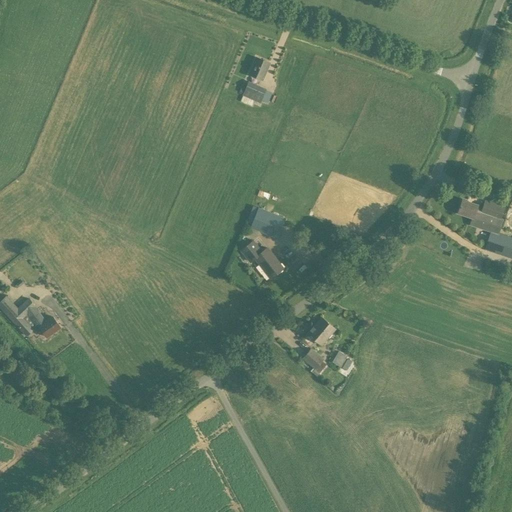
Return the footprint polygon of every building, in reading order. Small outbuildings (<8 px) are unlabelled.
[(262,80),(269,63),(256,58),(249,75),(262,80)] [(267,89),(248,81),(245,87),(242,86),(239,91),(243,93),(242,95),(243,96),(241,101),(251,106),(254,100),(260,103),(262,99),(268,102),(272,92),(266,90),(267,89)] [(470,225),(490,231),(495,233),(496,233),(504,206),(485,200),(483,207),(462,200),(457,213),(472,218),(470,225)] [(260,208),(256,218),(252,227),(278,237),(282,227),(285,218),(260,208)] [(511,237),(496,233),(495,233),(490,231),(484,250),(511,259),(511,237)] [(267,248),(262,252),(254,240),(240,250),(250,263),(256,259),(270,278),(282,269),(267,248)] [(36,331),(40,328),(46,337),(60,327),(52,317),(46,321),(29,298),(17,307),(6,296),(0,301),(0,306),(27,337),(35,330),(36,331)] [(321,345),(335,329),(321,318),(308,334),(321,345)] [(324,359),(311,348),(302,358),(314,369),(312,372),(317,376),(325,366),(321,362),(324,359)] [(338,351),(331,362),(340,367),(346,356),(338,351)] [(341,368),(346,370),(352,361),(347,358),(341,368)]
